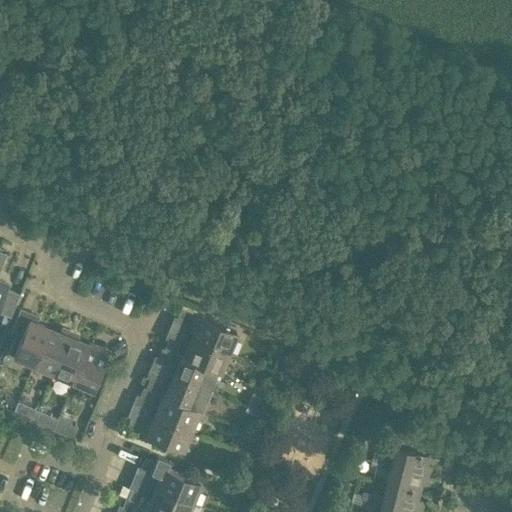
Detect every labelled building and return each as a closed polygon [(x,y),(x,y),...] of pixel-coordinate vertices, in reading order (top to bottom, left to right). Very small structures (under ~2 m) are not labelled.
[(5,285),(0,297),(0,311),(9,315),(19,291),(5,285)] [(13,353),(33,361),(48,327),(28,318),(31,311),(19,307),(9,331),(20,335),(13,353)] [(178,316),(188,320),(192,311),(181,307),(178,316)] [(193,336),(227,350),(236,329),(201,315),(193,336)] [(53,370),(69,331),(61,327),(59,331),(48,327),(33,361),(53,370)] [(73,378),(88,343),(77,339),(78,335),(69,331),(53,370),(73,378)] [(193,336),(184,355),(184,356),(217,368),(217,369),(219,370),(227,350),(193,336)] [(164,347),(173,351),(175,352),(178,343),(168,339),(164,347)] [(88,343),(73,378),(93,387),(108,352),(88,343)] [(169,360),(173,351),(164,347),(162,346),(158,356),(169,360)] [(184,356),(184,355),(182,354),(174,375),(209,388),(217,369),(217,368),(184,356)] [(174,375),(166,394),(165,395),(198,407),(198,408),(200,409),(209,388),(174,375)] [(156,391),(160,382),(149,378),(146,386),(143,385),(143,386),(153,390),(156,391)] [(150,399),(153,390),(143,386),(139,395),(150,399)] [(164,393),(155,414),(190,428),(198,408),(198,407),(165,395),(166,394),(164,393)] [(248,393),(244,403),(255,408),(259,398),(248,393)] [(13,411),(33,419),(37,409),(17,401),(13,411)] [(57,418),(37,409),(33,419),(52,428),(57,418)] [(122,419),(128,421),(126,425),(137,430),(141,422),(129,417),(130,416),(125,414),(122,419)] [(190,428),(155,414),(146,434),(181,448),(190,428)] [(78,426),(69,422),(64,433),(73,437),(78,426)] [(391,464),(430,474),(432,465),(426,464),(428,455),(396,446),(392,460),(391,464)] [(145,457),(142,463),(141,466),(152,471),(160,475),(156,485),(191,500),(199,480),(166,466),(169,460),(157,454),(154,461),(145,457)] [(369,463),(380,466),(382,458),(371,455),(369,463)] [(427,483),(430,474),(391,464),(392,460),(382,458),(380,466),(390,468),(386,482),(419,490),(421,482),(427,483)] [(382,499),(421,509),(423,500),(417,498),(419,490),(386,482),(383,495),(382,499)] [(127,497),(163,511),(185,511),(191,500),(156,485),(152,494),(132,486),(127,497)] [(370,501),(372,493),(362,490),(360,498),(370,501)] [(382,499),(383,495),(372,493),(370,501),(381,503),(378,511),(420,511),(421,509),(382,499)] [(163,511),(127,497),(125,496),(122,504),(132,509),(133,511),(163,511)]
